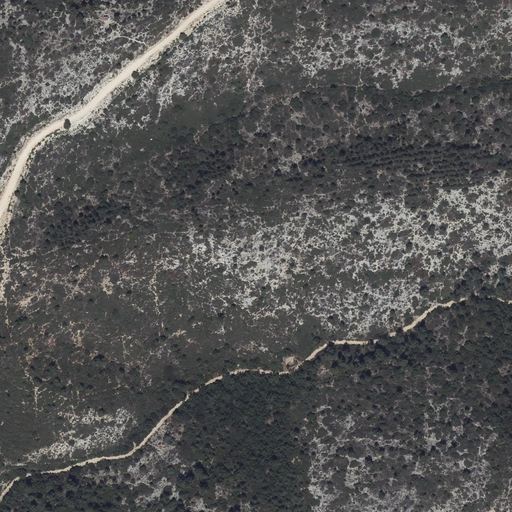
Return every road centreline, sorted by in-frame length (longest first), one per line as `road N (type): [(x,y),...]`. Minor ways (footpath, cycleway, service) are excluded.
road 1 (track): [(0,505),(23,476),(134,452),(173,410),(219,379),(246,369),(295,371),(326,344),(388,340),(435,307),(471,295),(511,302)]
road 2 (track): [(0,210),(33,139),(78,115),(214,0)]
